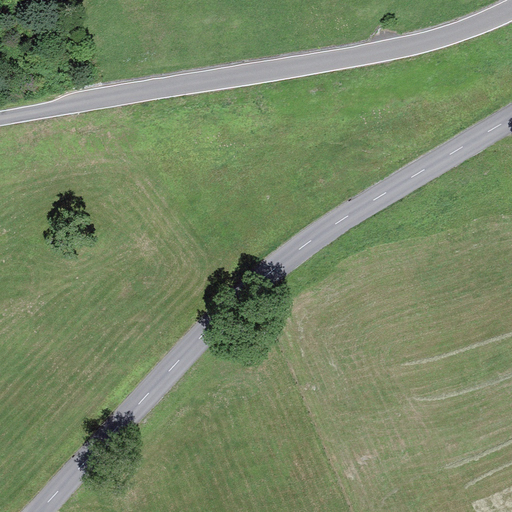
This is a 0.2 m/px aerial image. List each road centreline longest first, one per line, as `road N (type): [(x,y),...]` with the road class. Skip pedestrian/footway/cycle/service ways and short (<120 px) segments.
road 1 (tertiary): [(39,511),(241,293),(313,238),(511,118)]
road 2 (tertiary): [(511,10),(380,50),(0,116)]
